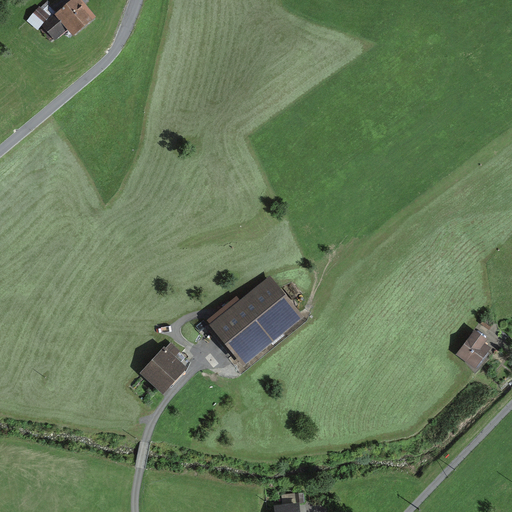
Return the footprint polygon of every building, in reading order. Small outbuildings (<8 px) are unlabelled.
[(80,0),(73,0),(42,25),(55,41),(63,34),(67,31),(73,38),(75,36),(96,19),(95,18),(80,0)] [(39,7),(27,21),(38,31),(39,29),(50,16),(39,7)] [(304,319),(270,277),(240,301),(237,297),(207,322),(210,326),(209,327),(242,368),(304,319)] [(456,356),(475,370),(491,349),(485,344),(488,341),(475,331),(456,356)] [(162,396),(187,370),(190,363),(171,343),(165,350),(163,348),(141,374),(162,396)] [(282,506),(274,506),(274,511),(300,511),(299,504),(305,504),(304,493),(281,495),(282,506)]
